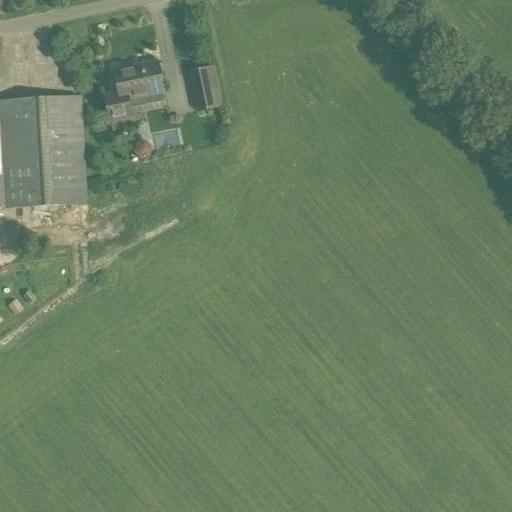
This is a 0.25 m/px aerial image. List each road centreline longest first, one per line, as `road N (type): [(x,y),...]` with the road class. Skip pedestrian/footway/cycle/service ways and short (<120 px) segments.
road 1 (track): [(413,0),(511,116)]
road 2 (unclassified): [(0,28),(134,0)]
